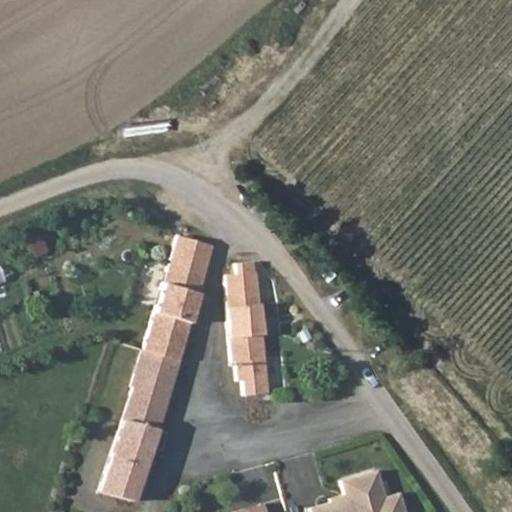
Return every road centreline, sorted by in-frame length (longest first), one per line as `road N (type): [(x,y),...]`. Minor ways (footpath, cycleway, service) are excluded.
road 1 (unclassified): [(454,511),(241,223),(181,175),(98,171),(0,209)]
road 2 (track): [(181,175),(343,0)]
